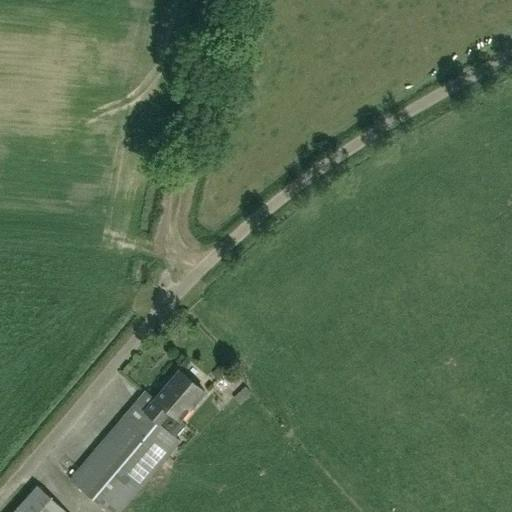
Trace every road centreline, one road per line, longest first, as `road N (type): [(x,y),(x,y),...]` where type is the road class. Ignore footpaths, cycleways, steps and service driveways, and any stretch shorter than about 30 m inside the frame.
road 1 (unclassified): [(0,498),(173,295),(235,237),(355,145),(511,56)]
road 2 (track): [(173,295),(160,267),(219,0)]
